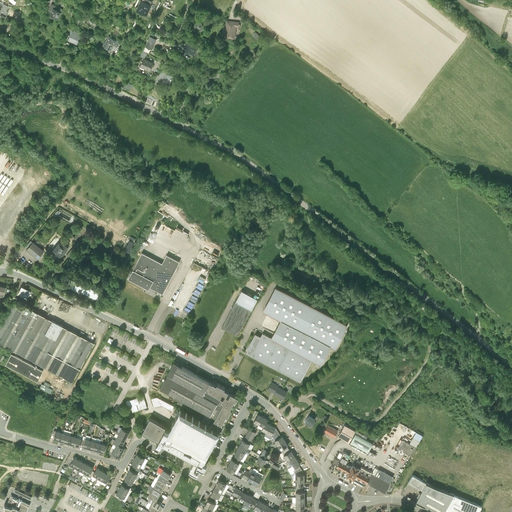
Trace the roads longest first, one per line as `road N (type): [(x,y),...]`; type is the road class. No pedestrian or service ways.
road 1 (unclassified): [(511,364),(245,160),(59,66),(0,46)]
road 2 (residential): [(124,466),(0,431)]
road 3 (unclassified): [(153,339),(39,284)]
